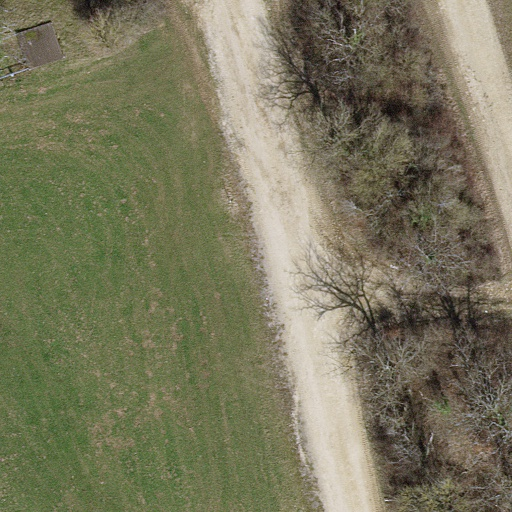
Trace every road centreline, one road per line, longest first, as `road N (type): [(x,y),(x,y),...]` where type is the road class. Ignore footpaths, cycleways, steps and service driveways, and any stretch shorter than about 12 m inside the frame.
road 1 (track): [(231,0),(355,511)]
road 2 (track): [(463,0),(511,169)]
